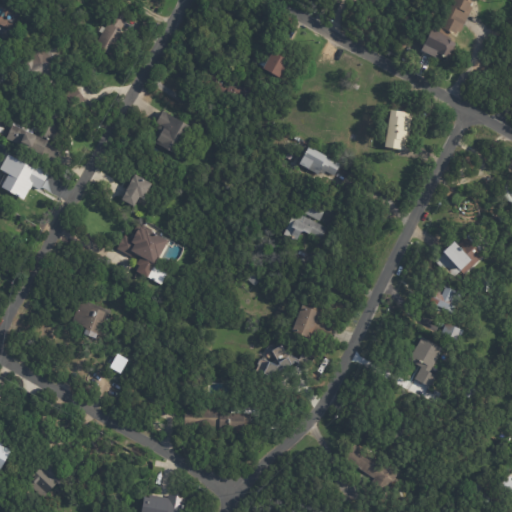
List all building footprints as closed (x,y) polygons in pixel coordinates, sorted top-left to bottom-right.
[(461,0),(471,5),(469,8),(472,9),(460,34),(457,33),(454,39),(451,37),(450,39),(447,37),(446,40),(449,41),(448,44),(454,47),(447,62),(435,56),(436,54),(422,48),(430,32),(436,36),(453,0),(461,0)] [(125,20),(119,30),(123,33),(110,56),(92,47),(114,9),(127,17),(125,20)] [(59,56),(60,59),(58,59),(64,74),(39,83),(36,75),(27,79),(21,62),(30,59),(28,53),(41,48),(42,49),(55,45),(59,56)] [(277,54),(292,63),(286,75),(280,71),(276,78),(259,68),(270,50),(277,54)] [(220,99),(213,97),(219,76),(233,80),(231,88),(248,92),(246,100),(228,96),(227,101),(220,99)] [(83,100),(73,86),(61,95),(71,108),(83,100)] [(59,148),(54,159),(3,136),(9,122),(37,134),(48,108),(61,114),(50,141),(60,145),(59,148)] [(404,112),(411,113),(405,151),(383,147),(388,110),(404,112)] [(189,150),(183,161),(153,143),(154,141),(151,140),(159,126),(154,123),(161,111),(189,128),(179,144),(189,150)] [(330,159),(339,165),(332,178),(315,169),(313,173),(297,163),(306,146),(330,159)] [(33,174),(30,177),(27,176),(25,180),(30,183),(22,200),(0,187),(0,185),(6,174),(0,171),(0,163),(5,155),(31,169),(30,171),(33,172),(33,174)] [(150,184),(141,200),(137,198),(132,208),(119,200),(133,175),(150,184)] [(511,185),(502,193),(511,206),(511,185)] [(303,214),(309,201),(325,209),(319,222),(303,214)] [(304,233),(300,231),(294,242),(281,235),(290,216),(297,220),(299,215),(326,229),(320,241),(304,233)] [(129,257),(118,250),(119,247),(123,240),(125,237),(132,241),(134,238),(133,237),(136,231),(138,232),(140,229),(144,231),(145,230),(166,242),(153,265),(134,255),(132,259),(129,257)] [(483,257),(473,266),(470,263),(462,271),(454,262),(461,256),(453,247),(464,237),(483,257)] [(260,280),(254,286),(246,279),(252,272),(260,280)] [(450,298),(445,311),(427,303),(431,293),(439,296),(443,287),(453,292),(450,298)] [(96,330),(92,340),(81,335),(83,329),(70,324),(77,304),(102,313),(96,330)] [(316,322),(314,326),(330,332),(325,346),(309,340),(307,346),(287,338),(299,305),(319,313),(316,322)] [(440,336),(445,325),(462,332),(458,343),(440,336)] [(430,389),(414,381),(421,368),(408,361),(420,338),(441,350),(429,373),(436,377),(430,389)] [(308,367),(307,369),(293,362),(292,363),(293,364),(269,379),(260,374),(266,363),(274,367),(277,365),(275,363),(284,358),(289,355),(290,357),(297,361),(301,352),(312,357),(308,367)] [(137,398),(132,405),(123,399),(130,388),(131,388),(133,385),(141,390),(137,398)] [(463,396),(469,387),(476,392),(470,400),(463,396)] [(182,421),(182,408),(229,410),(229,407),(257,408),(257,418),(248,417),(247,435),(218,433),(218,429),(181,428),(182,421)] [(393,410),(400,412),(398,415),(411,419),(403,447),(385,442),(386,437),(370,432),(372,426),(380,428),(381,425),(394,428),(397,419),(391,417),(393,410)] [(10,449),(0,444),(0,469),(10,449)] [(389,489),(343,461),(352,446),(399,477),(391,491),(389,489)] [(64,476),(68,481),(61,489),(56,484),(42,499),(26,483),(47,460),(64,476)] [(511,478),(510,481),(511,481),(511,496),(494,490),(498,478),(503,480),(505,476),(511,478)] [(469,495),(475,485),(489,493),(484,503),(469,495)] [(169,496),(176,497),(176,498),(181,499),(180,506),(181,506),(180,511),(138,511),(141,498),(167,502),(168,496),(169,496)]
